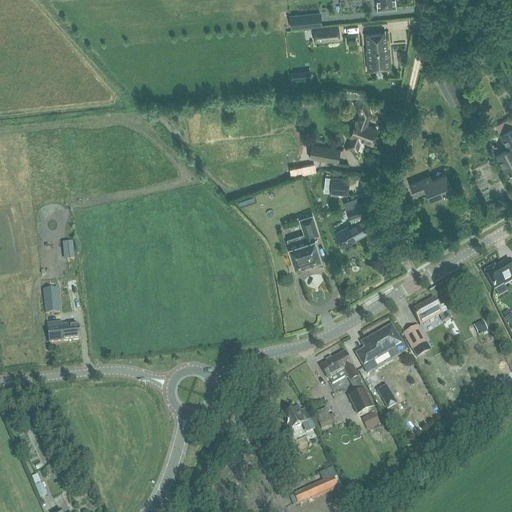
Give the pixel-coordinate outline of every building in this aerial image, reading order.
[(376,0),(377,9),(395,7),(394,0),(376,0)] [(321,12),(289,15),(290,29),(322,26),(321,12)] [(339,38),(338,26),(314,28),(315,40),(339,38)] [(370,70),(372,70),(390,68),(388,48),(386,49),(385,33),(366,35),(368,50),(366,51),(368,70),(370,70)] [(470,53),(473,59),(477,57),(481,65),(489,61),(490,62),(493,60),(489,51),(483,53),(481,48),(470,53)] [(451,83),(445,69),(437,74),(443,87),(451,101),(458,97),(450,83),(451,83)] [(301,106),(307,100),(306,94),(297,97),(299,106),(301,106)] [(352,136),(348,146),(357,149),(360,139),(372,143),(377,129),(366,125),(370,113),(363,99),(355,104),(360,114),(357,122),(355,122),(350,135),(352,136)] [(511,117),(496,125),(500,133),(508,149),(497,155),(502,165),(506,174),(511,171),(511,170),(511,117)] [(311,143),(308,157),(337,162),(340,149),(311,143)] [(313,165),(301,168),(302,174),(314,171),(313,165)] [(430,199),(453,191),(452,190),(445,174),(432,179),(430,175),(410,184),(415,195),(426,190),(430,199)] [(332,177),(331,192),(331,193),(347,195),(349,177),(333,176),(332,177)] [(254,193),(241,198),(243,203),(256,198),(254,193)] [(363,203),(354,206),(346,209),(350,218),(360,214),(367,212),(363,203)] [(370,231),(363,217),(362,218),(360,214),(350,218),(352,223),(336,232),(343,246),(370,231)] [(299,219),(306,242),(289,248),(295,267),(320,259),(314,240),(312,236),(318,234),(312,215),(299,219)] [(64,260),(74,259),(72,243),(63,244),(64,260)] [(511,281),(511,265),(509,260),(502,264),(503,266),(496,270),(494,266),(484,272),(485,274),(494,291),(495,290),(494,289),(503,284),(504,286),(511,281)] [(60,313),(57,289),(42,291),(44,315),(60,313)] [(420,326),(439,316),(443,324),(451,319),(447,311),(443,303),(438,306),(434,300),(412,311),(420,326)] [(511,315),(508,311),(503,315),(505,319),(511,328),(511,316),(511,315)] [(487,331),(483,322),(475,325),(479,334),(487,331)] [(81,340),(80,330),(80,328),(70,329),(70,324),(62,325),(62,323),(47,325),(49,343),(81,340)] [(365,349),(356,355),(364,369),(374,363),(403,346),(392,326),(380,333),(381,335),(363,345),(365,349)] [(406,333),(411,342),(415,349),(426,343),(418,327),(406,333)] [(344,353),(320,367),(327,379),(328,378),(332,385),(347,376),(350,382),(358,377),(352,367),(349,361),(344,353)] [(377,392),(387,409),(396,404),(386,387),(377,392)] [(348,398),(357,417),(373,409),(364,390),(348,398)] [(284,417),(289,425),(291,430),(305,423),(299,409),(284,417)] [(336,425),(333,417),(330,418),(327,410),(315,414),(321,431),(336,425)] [(268,444),(262,440),(254,450),(260,455),(268,444)] [(52,465),(45,468),(47,474),(55,470),(52,465)] [(298,491),(297,487),(296,486),(291,488),(298,504),(325,492),(327,495),(338,490),(332,476),(303,489),(298,491)] [(33,482),(35,487),(40,498),(47,496),(42,484),(40,485),(38,480),(33,482)]
